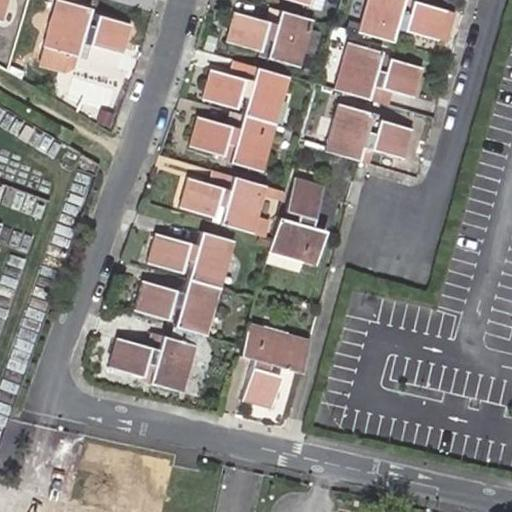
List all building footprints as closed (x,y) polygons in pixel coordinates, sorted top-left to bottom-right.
[(273,0),(274,1),(307,11),(310,0),(273,0)] [(404,2),(404,0),(367,0),(357,36),(391,47),(395,33),(437,45),(440,36),(446,15),(404,2)] [(129,34),(97,25),(94,35),(85,33),(90,18),(55,8),(36,74),(63,81),(68,63),(76,65),(80,52),(89,54),(121,63),(129,34)] [(264,61),(298,71),(312,23),(278,13),(270,10),(266,25),(234,15),(225,44),(256,53),(259,44),(268,47),(264,61)] [(380,53),(348,43),(334,90),(390,108),(394,94),(411,99),(420,69),(388,59),(385,68),(376,65),(380,53)] [(243,79),(210,69),(201,96),(234,107),(237,99),(244,101),(241,113),(275,123),(289,78),(247,65),(243,79)] [(341,104),(327,152),(386,169),(390,154),(406,159),(414,130),(382,121),(378,132),(371,129),(375,114),(341,104)] [(228,126),(195,117),(187,147),(219,156),(222,147),(231,149),(227,161),(261,171),(275,123),(241,113),(232,111),(228,126)] [(266,181),(212,165),(208,180),(189,175),(181,201),(211,210),(213,203),(222,205),(218,219),(263,232),(270,211),(258,208),(266,181)] [(316,214),(326,182),(296,173),(287,204),(296,207),(293,216),(279,212),(269,246),(317,260),(327,226),(314,222),(316,214)] [(195,240),(187,238),(155,229),(147,257),(178,266),(181,256),(189,258),(185,273),(220,284),(234,236),(199,226),(195,240)] [(180,288),(172,286),(141,277),(133,304),(164,313),(167,303),(175,305),(170,322),(205,332),(220,284),(185,273),(180,288)] [(311,335),(250,317),(239,352),(252,356),(240,397),(268,405),(278,373),(270,370),(273,362),(301,369),(309,341),(311,335)] [(170,322),(167,334),(195,341),(198,330),(170,322)] [(150,366),(145,381),(180,392),(195,341),(167,334),(150,329),(146,344),(114,335),(106,364),(138,373),(141,363),(150,366)]
